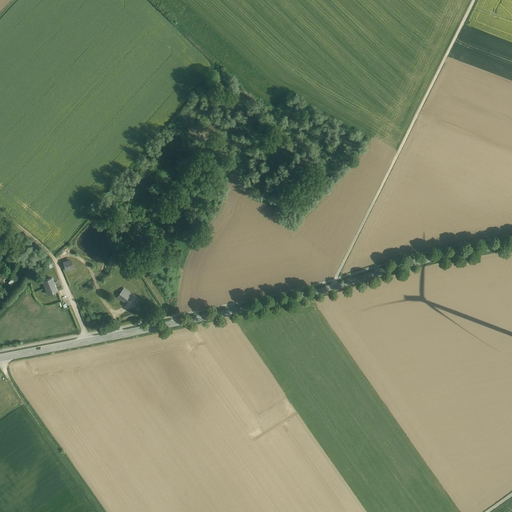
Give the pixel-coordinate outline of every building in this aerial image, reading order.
[(67,260),(63,262),(66,270),(74,268),(72,261),(68,263),(67,260)] [(7,268),(2,272),(7,276),(11,272),(7,268)] [(53,278),(42,282),(47,296),(58,292),(53,278)] [(123,288),(121,291),(129,296),(131,293),(123,288)] [(129,296),(121,291),(117,296),(125,302),(129,296)]
